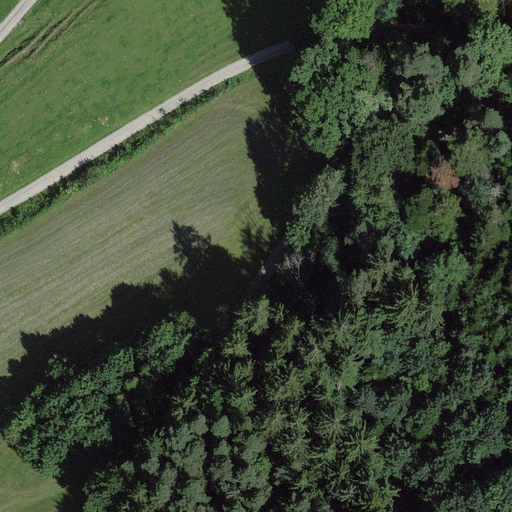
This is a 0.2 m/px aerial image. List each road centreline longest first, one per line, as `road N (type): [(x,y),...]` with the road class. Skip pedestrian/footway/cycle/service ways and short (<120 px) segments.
road 1 (track): [(511,125),(441,137),(359,165),(163,408),(100,511)]
road 2 (track): [(0,212),(249,61),(346,28),(511,46)]
